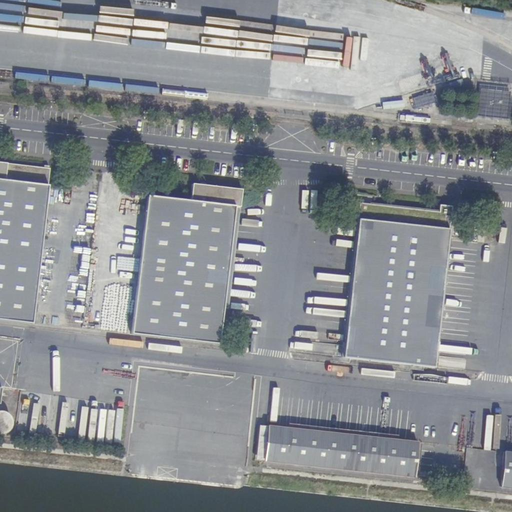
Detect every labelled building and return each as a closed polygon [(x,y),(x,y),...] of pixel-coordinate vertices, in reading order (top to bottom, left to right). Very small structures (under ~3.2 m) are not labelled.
[(266,45),(265,63),(294,64),(295,46),(266,45)] [(511,105),(511,94),(483,91),(480,119),(510,122),(511,105)] [(48,169),(0,163),(0,321),(30,325),(48,169)] [(189,203),(146,197),(141,234),(129,335),(218,346),(233,209),(240,208),(242,191),(192,185),(189,203)] [(359,201),(340,357),(433,367),(452,205),(440,204),(439,210),(359,201)] [(0,437),(5,437),(9,434),(11,430),(12,425),(12,420),(9,416),(5,414),(0,413),(0,412),(0,437)] [(415,445),(266,429),(262,462),(411,479),(415,445)] [(435,449),(419,447),(417,467),(433,468),(435,449)] [(511,456),(501,455),(497,489),(511,490),(511,456)]
